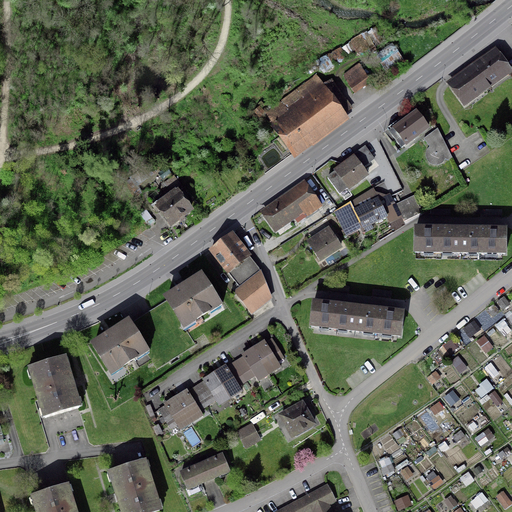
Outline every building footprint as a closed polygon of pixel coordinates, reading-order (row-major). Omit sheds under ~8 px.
[(469,11),(463,15),(468,22),(474,18),(469,11)] [(383,43),(375,29),(367,34),(375,47),(383,43)] [(366,34),(352,43),(360,57),(374,48),(366,34)] [(493,55),(452,85),(465,103),(480,92),(484,98),(489,94),(487,91),(508,76),(493,55)] [(365,76),(350,87),(354,93),(364,86),(365,87),(370,84),(365,76)] [(350,110),(339,95),(329,82),(321,88),(315,80),(267,116),(295,153),(343,117),(342,117),(350,110)] [(398,122),(387,130),(401,149),(427,129),(416,114),(401,126),(398,122)] [(435,156),(448,162),(442,151),(430,135),(423,140),(435,156)] [(339,196),(366,176),(361,169),(373,160),(364,148),(352,157),(351,156),(345,161),(347,165),(341,169),(327,179),(339,196)] [(131,180),(136,186),(145,179),(140,172),(131,180)] [(305,217),(320,207),(305,186),(265,215),(275,229),(301,211),(305,217)] [(158,208),(158,209),(170,226),(190,211),(175,192),(171,194),(170,193),(161,200),(162,201),(156,206),(158,208)] [(403,223),(421,214),(413,197),(395,206),(396,207),(388,210),(391,217),(399,213),(403,223)] [(386,218),(377,200),(354,212),(359,222),(362,221),(366,228),(386,218)] [(328,231),(315,239),(317,241),(309,246),(318,261),(340,247),(328,231)] [(414,253),(459,254),(504,255),(505,233),(486,233),(486,232),(482,232),(478,232),(460,232),(441,232),(441,231),(437,231),(434,231),(434,232),(415,232),(414,253)] [(210,253),(240,290),(235,294),(250,314),(270,298),(258,269),(231,236),(210,253)] [(166,301),(167,301),(147,314),(176,358),(195,346),(183,327),(193,321),(194,321),(207,312),(217,305),(200,279),(166,301)] [(376,313),(357,311),(338,308),(339,308),(336,307),(332,307),(331,308),(312,305),(310,327),(355,332),(399,337),(402,316),(383,313),(379,312),(376,312),(376,313)] [(156,371),(176,358),(147,314),(128,326),(127,325),(93,347),(110,373),(120,367),(121,368),(134,359),(134,358),(144,352),(156,371)] [(219,407),(230,400),(228,397),(239,390),(237,387),(246,382),(242,376),(251,371),(258,382),(269,376),(280,369),(276,362),(282,359),(271,340),(264,344),(262,345),(253,351),(245,356),(242,357),(242,358),(234,363),(226,369),(225,368),(223,370),(214,375),(206,380),(203,382),(204,383),(195,388),(187,393),(186,393),(184,394),(175,399),(167,405),(164,406),(165,407),(158,411),(170,429),(176,425),(180,431),(191,424),(202,417),(199,412),(207,407),(215,401),(219,407)] [(44,419),(78,409),(72,387),(70,388),(69,385),(68,383),(70,382),(64,360),(30,371),(44,419)] [(313,426),(301,406),(280,417),(292,437),(313,426)] [(244,447),(258,439),(251,426),(237,434),(244,447)] [(199,485),(207,481),(218,477),(221,483),(231,479),(221,457),(215,459),(214,457),(210,459),(207,460),(207,463),(201,466),(194,468),(193,466),(191,467),(186,469),(186,472),(180,474),(189,495),(201,490),(199,485)] [(156,511),(159,511),(143,463),(109,474),(116,495),(118,495),(119,497),(120,500),(118,501),(121,511),(156,511)] [(73,511),(66,487),(32,498),(36,511),(73,511)] [(303,499),(279,511),(314,511),(327,506),(334,501),(327,487),(303,499)]
